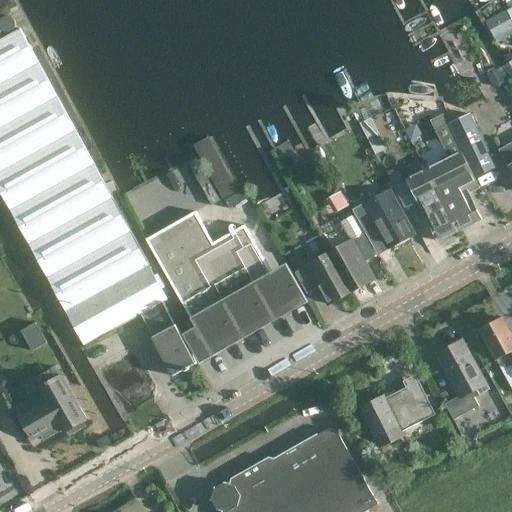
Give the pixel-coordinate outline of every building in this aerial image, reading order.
[(511,20),(507,11),(486,23),(494,37),(511,26),(511,20)] [(0,193),(65,312),(149,266),(20,30),(0,40),(0,193)] [(502,68),(488,75),(494,88),(508,81),(502,68)] [(449,125),(462,151),(476,177),(496,168),(469,114),(449,125)] [(371,117),(360,123),(376,154),(387,149),(371,117)] [(417,124),(405,130),(413,144),(419,141),(417,137),(423,134),(417,124)] [(436,131),(450,159),(426,171),(457,232),(482,219),(473,202),(469,205),(463,194),(478,187),(479,189),(480,188),(448,124),(436,131)] [(258,204),(276,194),(247,140),(229,149),(258,204)] [(511,171),(511,143),(500,151),(511,171)] [(427,213),(425,214),(439,241),(457,232),(426,171),(408,180),(418,201),(420,200),(427,213)] [(390,191),(363,205),(388,249),(415,235),(390,191)] [(287,264),(272,272),(251,236),(245,225),(214,243),(196,212),(147,240),(197,328),(189,333),(188,333),(183,336),(199,365),(309,302),(287,264)] [(364,233),(354,214),(341,221),(352,240),(364,233)] [(364,234),(330,253),(352,292),(374,279),(364,262),(376,256),(364,234)] [(330,305),(352,292),(330,253),(295,273),(308,294),(320,288),(330,305)] [(65,312),(84,345),(168,299),(149,266),(65,312)] [(479,330),(496,361),(504,355),(511,368),(511,335),(502,317),(479,330)] [(32,352),(47,343),(35,323),(21,332),(32,352)] [(153,337),(157,344),(173,376),(184,370),(185,371),(189,369),(188,368),(197,363),(176,325),(153,337)] [(460,399),(487,384),(462,340),(436,354),(460,399)] [(128,349),(98,365),(115,397),(121,393),(130,411),(156,397),(141,367),(139,368),(128,349)] [(384,396),(361,408),(379,446),(400,436),(397,432),(434,414),(415,374),(404,380),(408,388),(386,399),(384,396)] [(52,382),(51,380),(50,381),(48,382),(48,384),(40,389),(47,402),(20,418),(32,439),(41,434),(44,440),(63,429),(64,432),(83,421),(85,420),(61,377),(52,382)] [(218,510),(223,511),(365,511),(378,505),(338,434),(336,432),(333,430),(331,430),(329,430),(325,431),(238,479),(236,487),(225,484),(216,489),(213,500),(218,510)]
